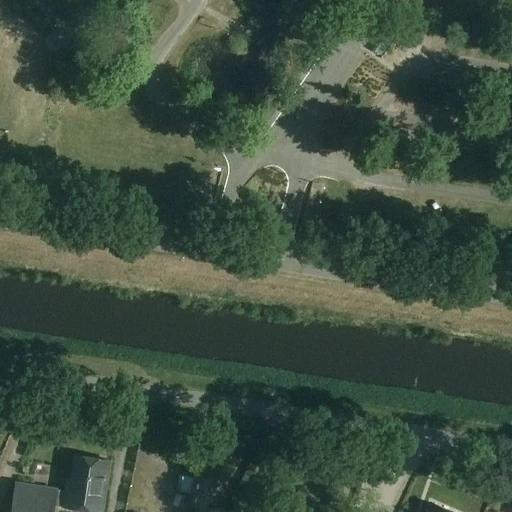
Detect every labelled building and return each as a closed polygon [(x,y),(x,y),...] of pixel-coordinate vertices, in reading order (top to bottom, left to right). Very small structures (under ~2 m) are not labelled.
[(0,135),(14,137),(17,115),(9,114),(11,101),(0,99),(0,135)] [(31,485),(16,482),(12,511),(52,511),(53,505),(101,511),(109,461),(75,456),(70,489),(66,488),(65,492),(53,491),(54,488),(31,485)] [(194,474),(181,472),(178,475),(176,489),(179,492),(191,494),(189,505),(197,506),(195,511),(220,511),(221,508),(214,507),(219,477),(194,474)] [(332,511),(333,508),(305,503),(303,511),(332,511)] [(452,511),(431,503),(427,511),(452,511)]
